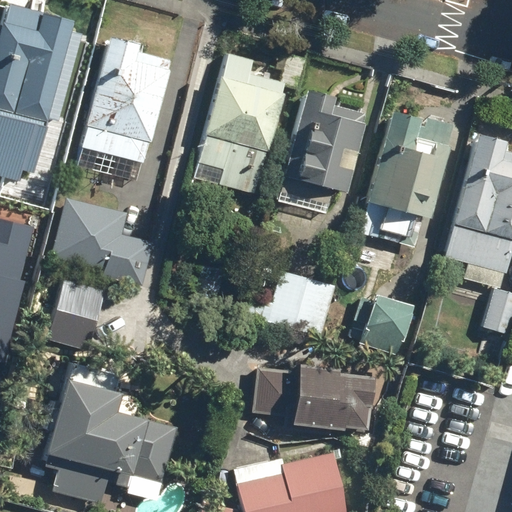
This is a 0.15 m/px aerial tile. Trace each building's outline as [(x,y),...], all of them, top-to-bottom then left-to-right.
[(0,176),(20,181),(23,172),(32,174),(73,21),(10,5),(4,28),(0,26),(0,176)] [(143,39),(114,30),(76,160),(136,178),(173,55),(141,46),(143,39)] [(255,57),(227,49),(196,159),(222,166),(218,180),(256,190),(287,81),(251,71),(255,57)] [(340,93),(312,85),(286,173),(343,190),(365,117),(335,108),(340,93)] [(432,213),(459,123),(399,105),(362,229),(379,234),(382,223),(411,231),(418,209),(432,213)] [(507,137),(481,129),(443,250),(471,259),(466,275),(495,284),(482,325),(506,333),(511,314),(511,288),(500,284),(511,244),(511,147),(504,145),(507,137)] [(128,210),(68,196),(52,257),(142,280),(152,238),(123,231),(128,210)] [(0,362),(8,365),(29,279),(22,277),(35,227),(0,218),(0,362)] [(335,282),(282,268),(274,299),(246,292),(241,310),(321,332),(335,282)] [(301,369),(258,364),(252,408),(368,423),(375,370),(302,360),(301,369)] [(158,493),(177,423),(150,416),(151,412),(122,404),(127,386),(69,371),(60,404),(51,401),(43,430),(52,432),(45,459),(60,463),(54,486),(105,500),(110,480),(158,493)] [(245,511),(349,511),(334,445),(235,467),(245,511)] [(236,511),(238,505),(212,498),(207,511),(236,511)]
